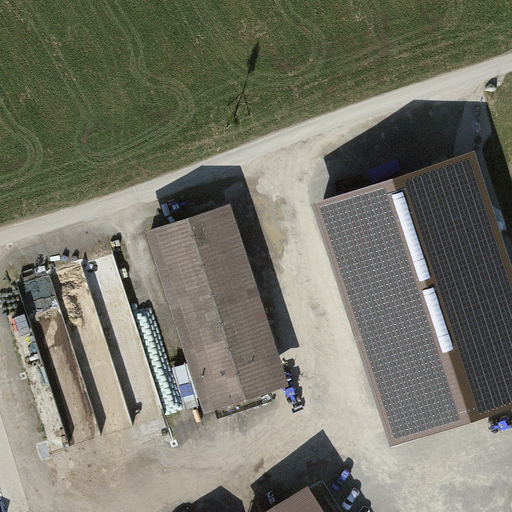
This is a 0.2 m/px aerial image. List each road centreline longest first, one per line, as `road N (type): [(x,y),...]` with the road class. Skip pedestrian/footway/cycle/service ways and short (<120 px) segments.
road 1 (track): [(511,61),(0,237)]
road 2 (track): [(234,159),(305,378),(304,399),(288,413),(51,495)]
road 3 (track): [(0,333),(56,511)]
